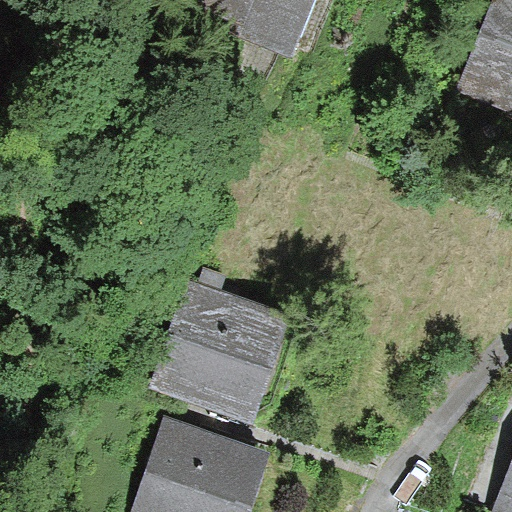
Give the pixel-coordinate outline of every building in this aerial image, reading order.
[(308,0),(191,0),(186,15),(290,52),(308,0)] [(511,108),(511,0),(486,0),(456,90),(511,108)] [(286,298),(180,267),(147,380),(253,411),(286,298)] [(242,511),(263,442),(157,411),(127,511),(242,511)] [(511,511),(511,449),(488,511),(511,511)]
